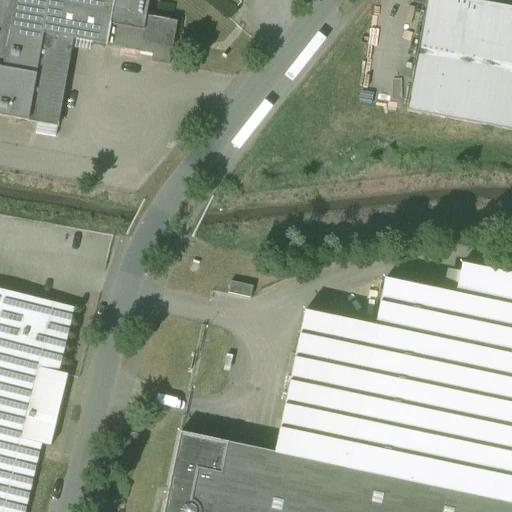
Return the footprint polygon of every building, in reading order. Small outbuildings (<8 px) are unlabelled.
[(0,0),(0,117),(38,124),(58,127),(73,40),(105,45),(112,11),(146,17),(149,0),(0,0)] [(219,0),(234,12),(242,4),(237,0),(219,0)] [(511,8),(469,0),(435,0),(433,12),(425,11),(407,112),(446,119),(446,120),(511,131),(511,8)] [(146,17),(112,11),(105,45),(105,47),(153,55),(152,63),(169,66),(177,23),(146,17)] [(58,127),(38,124),(36,134),(56,137),(58,127)] [(511,511),(511,276),(461,265),(455,295),(385,280),(375,327),(304,312),(274,454),(228,444),(214,511),(511,511)] [(253,287),(231,282),(228,294),(251,299),(253,287)] [(74,309),(0,291),(0,511),(25,511),(41,445),(20,440),(37,369),(59,374),(74,309)] [(180,433),(163,511),(214,511),(228,444),(180,433)]
